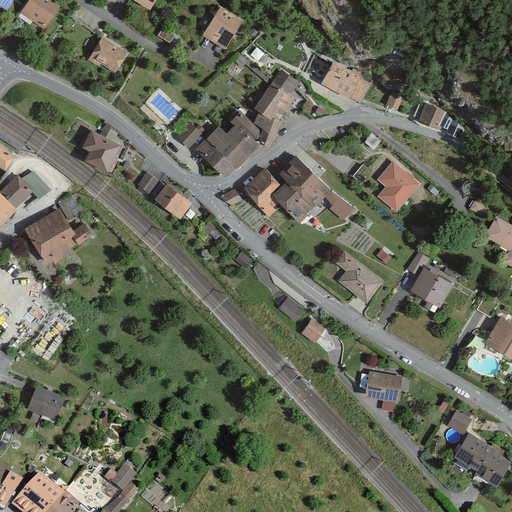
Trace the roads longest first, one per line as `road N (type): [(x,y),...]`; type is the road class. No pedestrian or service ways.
road 1 (residential): [(204,196),(348,321),(511,418)]
road 2 (residential): [(461,147),(397,125),(347,119),(312,127),(204,196)]
road 3 (residential): [(6,67),(106,114),(204,196)]
